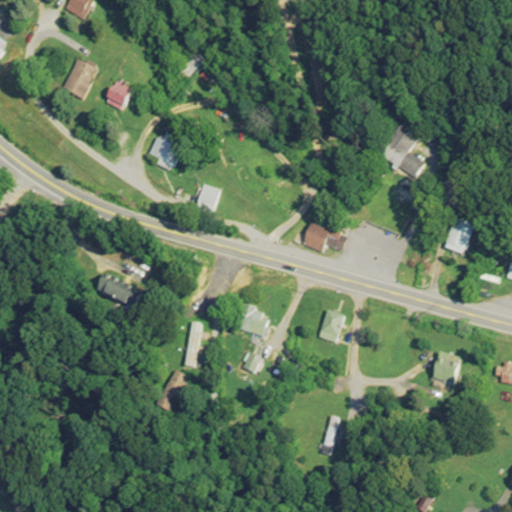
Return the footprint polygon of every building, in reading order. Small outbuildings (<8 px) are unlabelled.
[(82,25),(94,7),(84,0),(73,0),(64,12),(82,25)] [(0,56),(8,48),(0,41),(0,56)] [(182,62),(177,65),(185,81),(207,69),(193,45),(178,54),(182,62)] [(83,105),(98,74),(77,64),(62,95),(83,105)] [(424,166),(409,156),(420,137),(401,125),(379,160),(415,181),(424,166)] [(163,145),(157,142),(147,163),(171,175),(187,142),(169,134),(163,145)] [(198,214),(213,217),(219,195),(203,191),(198,214)] [(349,235),(314,221),(304,248),(322,255),(325,247),(342,254),(349,235)] [(465,257),(471,228),(454,225),(449,254),(465,257)] [(133,311),(142,292),(107,274),(97,293),(133,311)] [(271,315),(245,306),(237,330),(263,338),(271,315)] [(320,339),(337,343),(344,317),(327,312),(320,339)] [(454,386),(461,361),(442,355),(435,380),(454,386)] [(191,382),(178,372),(155,405),(168,414),(191,382)] [(338,419),(331,418),(324,446),(330,448),(338,419)]
